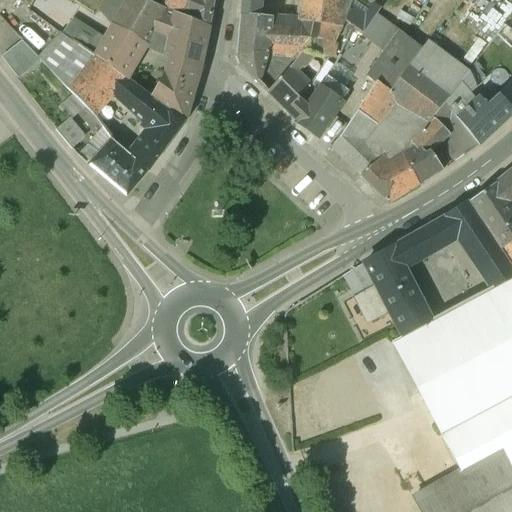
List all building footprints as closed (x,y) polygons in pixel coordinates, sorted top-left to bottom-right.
[(175,14),(140,0),(128,0),(105,41),(135,59),(147,38),(168,46),(175,14)] [(165,0),(163,7),(208,25),(212,0),(165,0)] [(243,0),(242,16),(261,17),(262,0),(243,0)] [(351,0),(301,0),(299,19),(324,24),(342,28),(351,0)] [(367,17),(356,9),(349,19),(354,22),(351,26),(363,34),(379,11),(374,7),(367,17)] [(459,53),(485,19),(477,12),(451,47),(459,53)] [(207,28),(175,14),(168,46),(166,54),(199,72),(207,28)] [(261,17),(242,16),(239,60),(269,94),(298,53),(312,55),(320,56),(322,41),(334,43),(322,35),(324,24),(299,19),(298,19),(261,17)] [(104,41),(74,22),(65,37),(95,59),(104,41)] [(385,22),(371,41),(383,52),(397,32),(385,22)] [(342,28),(324,24),(322,35),(334,43),(342,28)] [(511,46),(511,33),(504,26),(495,36),(509,50),(511,46)] [(421,50),(397,32),(383,52),(365,77),(375,84),(330,148),(359,177),(379,161),(383,167),(399,157),(399,156),(411,147),(410,141),(425,124),(431,130),(438,123),(450,137),(464,156),(478,147),(456,119),(444,103),(467,73),(426,42),(421,50)] [(65,37),(61,35),(38,59),(39,61),(66,90),(84,108),(92,115),(112,93),(123,103),(134,88),(131,86),(95,59),(65,37)] [(135,59),(105,41),(104,41),(95,59),(131,86),(136,77),(128,72),(135,59)] [(334,43),(322,41),(320,56),(331,58),(334,43)] [(38,59),(22,42),(1,58),(17,79),(39,61),(38,59)] [(298,53),(269,94),(297,121),(306,107),(295,98),(307,85),(295,74),(300,68),(304,67),(312,55),(298,53)] [(467,73),(444,103),(456,119),(474,103),(467,94),(484,79),(472,66),(467,73)] [(167,74),(152,100),(183,122),(194,87),(167,74)] [(348,92),(326,77),(317,90),(340,105),(348,92)] [(152,100),(134,88),(123,103),(150,128),(146,132),(151,137),(139,152),(153,163),(183,122),(152,100)] [(340,105),(317,90),(306,107),(297,121),(317,138),(340,105)] [(508,102),(500,94),(496,98),(504,105),(508,102)] [(84,108),(72,96),(66,102),(73,111),(78,107),(82,110),(84,108)] [(485,108),(476,101),(474,103),(456,119),(478,147),(511,114),(511,111),(504,105),(496,98),(485,108)] [(82,138),(67,120),(55,131),(71,150),(82,138)] [(438,123),(431,130),(425,124),(410,141),(411,147),(399,156),(399,157),(418,185),(441,171),(433,159),(437,157),(433,149),(440,144),(450,137),(438,123)] [(106,145),(98,154),(87,146),(77,156),(88,165),(87,166),(125,198),(148,172),(134,159),(111,139),(111,140),(98,124),(91,131),(106,145)] [(464,156),(450,137),(440,144),(453,163),(464,156)] [(153,163),(139,152),(134,159),(148,172),(153,163)] [(418,185),(399,157),(383,167),(379,161),(359,177),(387,203),(418,185)] [(511,187),(504,176),(494,185),(468,203),(501,252),(511,243),(511,214),(508,207),(511,203),(511,187)] [(511,471),(511,274),(467,204),(445,218),(430,226),(443,249),(457,241),(490,291),(428,323),(402,338),(403,339),(391,345),(459,473),(501,450),(511,471)] [(430,226),(404,241),(417,263),(443,249),(430,226)] [(404,241),(364,263),(376,286),(363,292),(356,298),(353,298),(369,324),(390,314),(402,338),(428,323),(402,270),(417,263),(404,241)] [(511,243),(501,252),(511,269),(511,243)] [(376,286),(364,263),(353,271),(363,292),(376,286)] [(353,271),(342,279),(353,298),(356,298),(363,292),(353,271)] [(511,511),(511,471),(501,450),(459,473),(412,498),(419,511),(511,511)]
